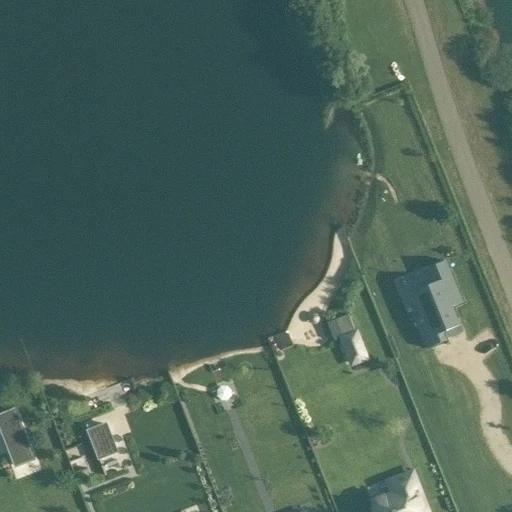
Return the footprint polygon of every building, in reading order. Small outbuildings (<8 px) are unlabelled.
[(453,306),(463,302),(452,276),(411,293),(421,318),(417,319),(416,318),(415,319),(427,348),(446,340),(443,332),(448,330),(446,324),(458,319),(453,306)] [(342,336),(341,337),(351,365),(367,359),(357,331),(355,332),(342,336)] [(19,453),(31,449),(16,411),(4,416),(19,453)] [(117,452),(107,424),(88,431),(99,459),(117,452)] [(488,467),(476,478),(490,493),(502,482),(488,467)] [(424,511),(415,486),(409,471),(408,469),(406,470),(389,476),(387,477),(388,479),(394,494),(372,503),(375,511),(424,511)]
